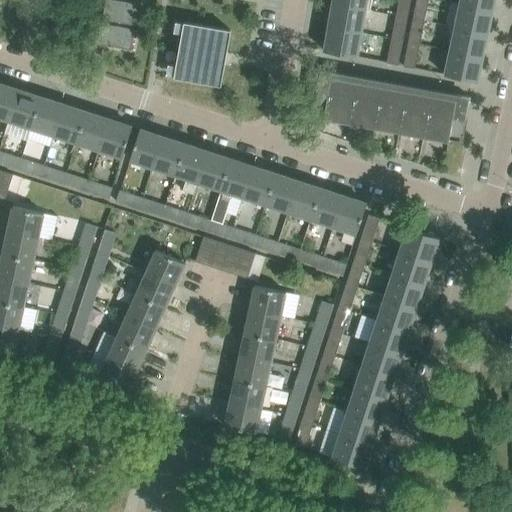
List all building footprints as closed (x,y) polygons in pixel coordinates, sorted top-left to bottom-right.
[(105,0),(104,9),(112,10),(114,0),(105,0)] [(114,0),(112,10),(121,12),(123,1),(116,0),(114,0)] [(332,0),(332,2),(365,8),(366,0),(332,0)] [(399,0),(396,15),(407,17),(410,0),(399,0)] [(416,0),(413,18),(424,20),(427,0),(416,0)] [(460,0),(460,3),(493,10),(494,0),(460,0)] [(121,12),(129,13),(131,3),(123,1),(121,12)] [(332,2),(328,26),(361,32),(365,8),(332,2)] [(139,4),(131,3),(129,13),(137,15),(139,4)] [(487,34),(493,10),(460,3),(454,26),(487,34)] [(102,19),(110,20),(112,10),(104,9),(102,19)] [(110,20),(119,22),(121,12),(112,10),(110,20)] [(119,22),(127,23),(129,13),(121,12),(119,22)] [(136,25),(137,15),(129,13),(127,23),(136,25)] [(396,15),(391,39),(402,41),(407,17),(396,15)] [(413,18),(408,42),(419,44),(424,20),(413,18)] [(220,84),(221,78),(229,31),(229,30),(198,25),(184,22),(175,76),(220,84)] [(108,35),(110,24),(101,23),(100,33),(108,35)] [(116,36),(118,26),(110,24),(108,35),(116,36)] [(125,38),(126,27),(118,26),(116,36),(125,38)] [(328,26),(323,50),(357,56),(361,32),(328,26)] [(454,26),(449,50),(482,57),(487,34),(454,26)] [(125,38),(133,39),(135,29),(126,27),(125,38)] [(100,33),(98,44),(106,45),(108,35),(100,33)] [(108,35),(106,45),(114,47),(116,36),(108,35)] [(116,36),(114,47),(123,48),(125,38),(116,36)] [(123,48),(131,50),(133,39),(125,38),(123,48)] [(402,41),(391,39),(387,62),(398,65),(402,41)] [(403,66),(414,68),(419,44),(408,42),(403,66)] [(477,81),(482,57),(449,50),(444,74),(477,81)] [(320,69),(316,91),(328,93),(323,119),(448,141),(453,116),(465,118),(469,96),(456,94),(455,100),(332,77),(333,71),(320,69)] [(18,89),(0,82),(0,116),(8,119),(18,89)] [(18,89),(8,119),(31,127),(41,96),(18,89)] [(64,104),(41,96),(31,127),(54,134),(64,104)] [(86,111),(64,104),(54,134),(76,142),(86,111)] [(109,118),(86,111),(76,142),(99,149),(109,118)] [(132,126),(109,118),(99,149),(122,156),(132,126)] [(139,128),(130,159),(152,166),(162,136),(139,128)] [(185,143),(162,136),(152,166),(175,174),(185,143)] [(185,143),(175,174),(186,177),(182,190),(193,194),(198,181),(208,151),(185,143)] [(21,158),(0,151),(0,163),(17,169),(21,158)] [(230,158),(208,151),(198,181),(220,189),(230,158)] [(21,158),(17,169),(40,176),(44,166),(21,158)] [(220,189),(210,219),(222,223),(232,192),(243,196),(253,166),(230,158),(220,189)] [(66,173),(44,166),(40,176),(63,184),(66,173)] [(275,173),(253,166),(243,196),(266,203),(275,173)] [(0,170),(0,171),(0,196),(5,198),(13,174),(0,170)] [(89,180),(66,173),(63,184),(85,191),(89,180)] [(298,180),(275,173),(266,203),(288,211),(298,180)] [(89,180),(85,191),(108,199),(112,188),(89,180)] [(321,188),(298,180),(288,211),(311,218),(321,188)] [(343,195),(321,188),(311,218),(334,226),(343,195)] [(142,198),(119,191),(116,201),(138,208),(142,198)] [(366,203),(343,195),(334,226),(356,233),(366,203)] [(161,216),(165,205),(142,198),(138,208),(161,216)] [(187,212),(165,205),(161,216),(184,223),(187,212)] [(44,213),(22,208),(12,206),(7,229),(39,236),(44,213)] [(206,230),(210,220),(187,212),(184,223),(206,230)] [(361,237),(372,240),(379,217),(368,214),(361,237)] [(233,227),(210,220),(206,230),(229,238),(233,227)] [(87,223),(80,245),(90,249),(98,226),(87,223)] [(255,235),(233,227),(229,238),(252,245),(255,235)] [(407,227),(399,249),(432,260),(439,237),(407,227)] [(39,236),(7,229),(6,238),(2,253),(34,259),(39,236)] [(105,229),(98,252),(108,255),(116,232),(105,229)] [(194,260),(207,265),(216,239),(202,235),(194,260)] [(275,252),(278,242),(255,235),(252,245),(275,252)] [(372,240),(361,237),(354,260),(364,263),(372,240)] [(207,265),(221,269),(229,244),(216,239),(207,265)] [(301,249),(278,242),(275,252),(297,260),(301,249)] [(221,269),(234,273),(242,248),(229,244),(221,269)] [(83,272),(90,249),(80,245),(72,268),(83,272)] [(234,273),(246,277),(247,277),(255,252),(242,248),(234,273)] [(146,271),(175,284),(185,262),(184,262),(156,249),(146,271)] [(323,257),(301,249),(297,260),(320,267),(323,257)] [(424,283),(432,260),(399,249),(392,273),(424,283)] [(101,278),(108,255),(98,252),(90,274),(101,278)] [(2,253),(0,263),(0,276),(29,283),(34,259),(2,253)] [(343,274),(346,264),(323,257),(320,267),(343,274)] [(364,263),(354,260),(346,283),(357,286),(364,263)] [(72,268),(65,291),(75,294),(83,272),(72,268)] [(172,292),(175,284),(146,271),(136,293),(165,306),(172,292)] [(392,273),(384,296),(417,306),(424,283),(392,273)] [(90,274),(83,297),(93,300),(101,278),(90,274)] [(29,283),(0,276),(0,301),(24,306),(29,283)] [(357,286),(346,283),(339,306),(349,310),(357,286)] [(254,285),(249,308),(281,315),(286,291),(254,285)] [(68,317),(75,294),(65,291),(57,313),(68,317)] [(126,315),(156,328),(165,306),(136,293),(126,315)] [(409,329),(417,306),(384,296),(377,319),(409,329)] [(86,323),(93,300),(83,297),(75,320),(86,323)] [(0,301),(0,325),(19,330),(24,306),(0,301)] [(316,324),(327,328),(333,307),(323,304),(316,324)] [(349,310),(339,306),(331,329),(342,333),(349,310)] [(276,338),(281,315),(249,308),(248,317),(244,332),(276,338)] [(57,313),(50,336),(60,340),(68,317),(57,313)] [(146,350),(156,328),(126,315),(117,337),(146,350)] [(377,319),(369,342),(401,352),(409,329),(377,319)] [(75,320),(68,342),(78,346),(86,323),(75,320)] [(319,351),(327,328),(316,324),(308,347),(319,351)] [(0,350),(14,353),(19,330),(0,325),(0,350)] [(334,356),(342,333),(331,329),(324,352),(334,356)] [(244,332),(239,355),(271,362),(276,338),(244,332)] [(50,336),(42,359),(52,362),(60,340),(50,336)] [(107,358),(136,371),(146,350),(117,337),(107,358)] [(68,342),(60,365),(71,368),(78,346),(68,342)] [(394,375),(401,352),(369,342),(362,365),(394,375)] [(311,374),(319,351),(308,347),(301,370),(311,374)] [(327,379),(334,356),(324,352),(316,375),(327,379)] [(266,385),(271,362),(239,355),(234,378),(266,385)] [(126,393),(136,371),(107,358),(97,380),(126,393)] [(362,365),(354,388),(386,398),(394,375),(362,365)] [(303,397),(311,374),(301,370),(293,393),(303,397)] [(319,402),(327,379),(316,375),(309,398),(319,402)] [(234,378),(229,402),(261,409),(266,385),(234,378)] [(379,421),(386,398),(354,388),(347,411),(379,421)] [(296,419),(303,397),(293,393),(285,416),(296,419)] [(312,425),(319,402),(309,398),(301,421),(312,425)] [(256,432),(261,409),(229,402),(224,425),(256,432)] [(347,411),(339,434),(371,444),(379,421),(347,411)] [(289,440),(296,419),(285,416),(278,437),(289,440)] [(305,446),(312,425),(301,421),(294,442),(300,444),(305,446)] [(364,467),(371,444),(339,434),(332,457),(361,467),(364,467)]
